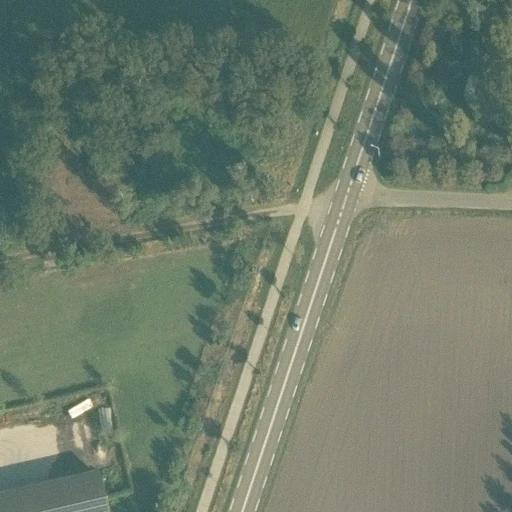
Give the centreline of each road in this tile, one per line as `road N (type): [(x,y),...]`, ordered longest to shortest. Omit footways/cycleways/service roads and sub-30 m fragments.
road 1 (primary): [(247,511),(418,0)]
road 2 (track): [(351,191),(112,245),(0,258)]
road 3 (track): [(351,191),(511,202)]
